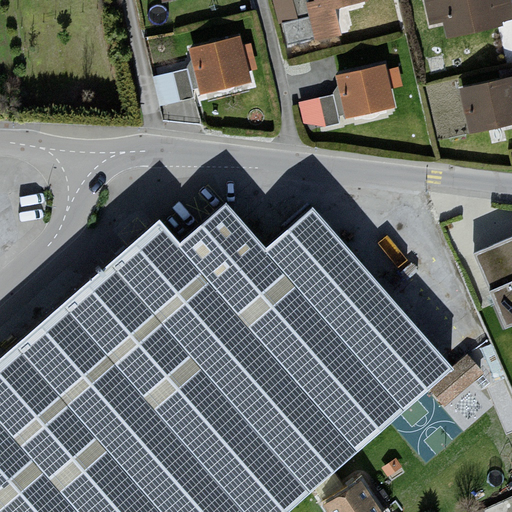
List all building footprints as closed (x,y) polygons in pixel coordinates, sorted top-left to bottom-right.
[(314,0),(315,2),(308,3),(315,37),(339,32),(333,5),(354,0),(314,0)] [(511,16),(508,0),(424,0),(428,23),(445,20),(447,36),(501,26),(502,19),(511,18),(511,16)] [(247,37),(188,50),(200,94),(253,85),(250,70),(256,68),(247,37)] [(159,100),(195,92),(188,62),(153,69),(159,100)] [(392,63),(335,75),(347,119),(398,109),(392,63)] [(511,78),(457,90),(470,137),(511,127),(511,78)] [(0,511),(293,511),(457,371),(322,207),(275,255),(233,208),(186,250),(160,221),(0,360),(0,511)] [(511,234),(472,251),(504,325),(511,321),(511,234)] [(382,511),(361,479),(322,504),(327,511),(382,511)]
